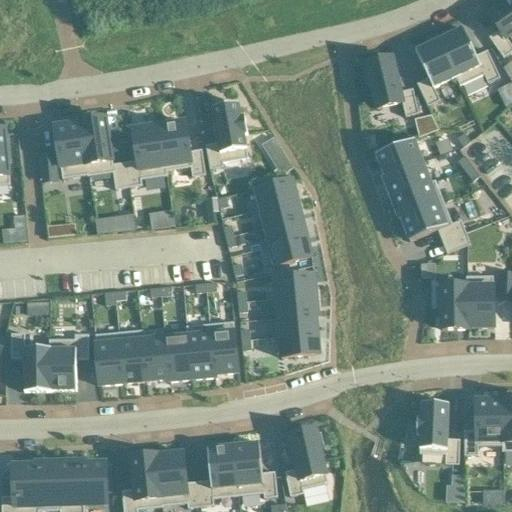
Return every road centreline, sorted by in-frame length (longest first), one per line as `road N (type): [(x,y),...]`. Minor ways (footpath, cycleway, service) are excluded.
road 1 (residential): [(0,429),(213,415),(388,372),(511,364)]
road 2 (residential): [(444,0),(78,89)]
